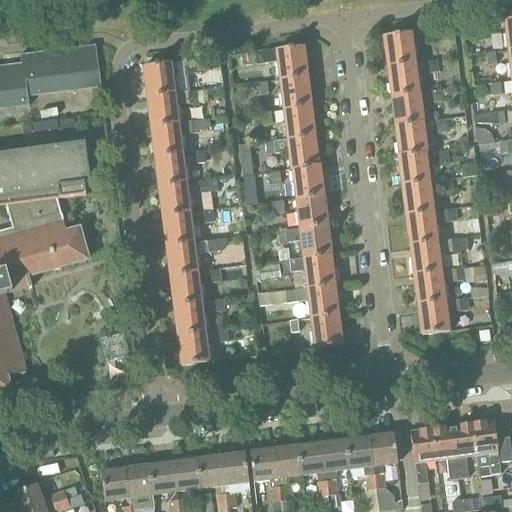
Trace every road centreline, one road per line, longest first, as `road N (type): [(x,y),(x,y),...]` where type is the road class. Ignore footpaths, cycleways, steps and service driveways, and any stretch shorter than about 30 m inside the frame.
road 1 (residential): [(342,27),(141,49),(118,72),(161,424)]
road 2 (residential): [(342,27),(395,393)]
road 3 (tertiary): [(161,424),(395,393)]
road 4 (residential): [(511,3),(342,27)]
road 5 (tertiary): [(0,446),(161,424)]
